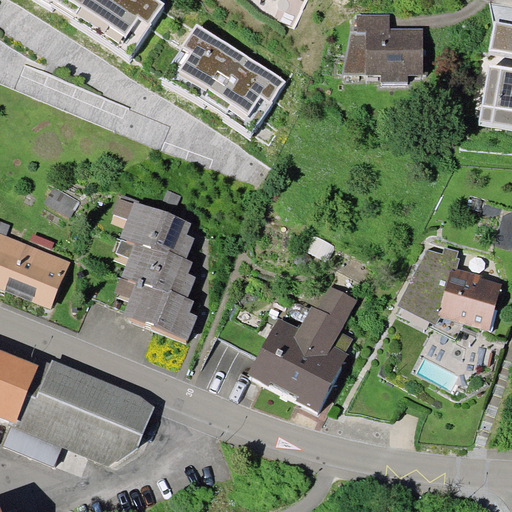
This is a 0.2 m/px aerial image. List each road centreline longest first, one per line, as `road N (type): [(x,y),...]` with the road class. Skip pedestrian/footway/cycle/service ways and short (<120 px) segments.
road 1 (residential): [(0,322),(290,439),(397,465),(511,476)]
road 2 (trunk): [(298,511),(511,427)]
